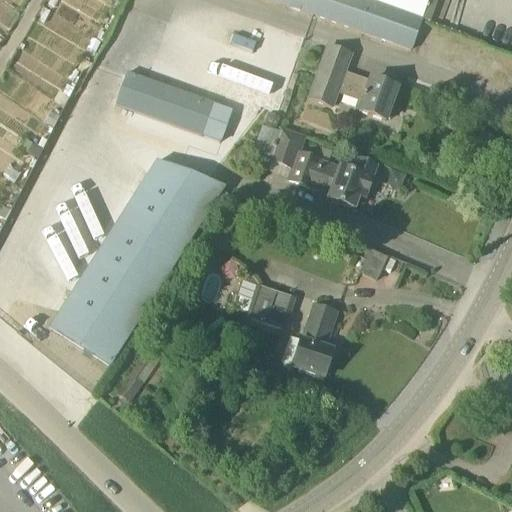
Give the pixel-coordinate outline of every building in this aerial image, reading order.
[(265,0),(410,52),(421,22),(375,6),(359,0),(265,0)] [(421,22),(421,21),(430,24),(438,0),(359,0),(375,6),(421,22)] [(328,49),(308,102),(331,110),(336,95),(358,103),(355,110),(359,111),(358,114),(385,123),(386,120),(390,121),(394,110),(390,109),(396,91),(370,82),(369,84),(343,75),(350,57),(328,49)] [(269,68),(252,62),(246,79),(263,85),(269,68)] [(126,76),(115,107),(222,146),(233,115),(126,76)] [(320,163),(296,154),(302,138),(278,130),(267,164),(290,172),(286,183),(309,192),(310,191),(329,198),(327,202),(353,211),(358,199),(364,202),(376,169),(354,161),(350,174),(339,170),(338,171),(319,164),(320,163)] [(110,368),(223,188),(154,163),(49,329),(110,368)] [(358,276),(375,284),(386,260),(369,252),(358,276)] [(291,300),(259,289),(241,284),(236,296),(254,303),(248,321),(265,326),(281,332),(291,300)] [(281,364),(292,367),(291,369),(323,380),(324,377),(326,378),(331,366),(328,365),(332,354),(324,351),(336,315),(313,308),(301,344),(300,343),(300,345),(289,341),(281,364)] [(147,353),(117,396),(131,406),(160,362),(147,353)]
